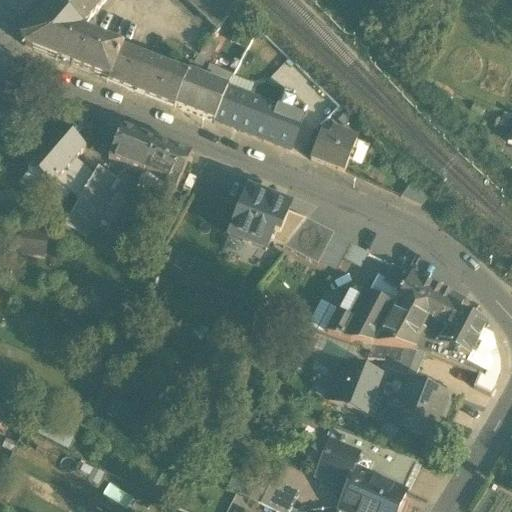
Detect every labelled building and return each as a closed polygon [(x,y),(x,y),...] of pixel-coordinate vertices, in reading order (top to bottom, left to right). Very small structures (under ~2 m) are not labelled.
[(58,0),(52,7),(80,33),(107,0),(58,0)] [(181,0),(216,34),(234,9),(224,0),(181,0)] [(24,49),(108,82),(120,51),(78,35),(80,33),(52,7),(21,43),(24,49)] [(218,46),(211,42),(195,66),(202,72),(218,46)] [(108,82),(174,109),(187,77),(120,51),(108,82)] [(226,93),(226,92),(233,80),(209,68),(203,83),(226,93)] [(203,83),(187,77),(174,109),(212,124),(226,93),(203,83)] [(233,80),(226,92),(248,101),(253,88),(233,80)] [(226,92),(226,93),(212,124),(263,144),(276,113),(248,101),(226,92)] [(263,144),(289,155),(301,123),(302,123),(300,122),(304,114),(301,111),(290,100),(291,98),(284,95),(277,113),(276,113),(263,144)] [(0,137),(13,123),(0,111),(0,137)] [(44,187),(50,192),(51,191),(57,184),(74,164),(84,152),(57,129),(48,139),(40,132),(24,151),(32,158),(23,168),(29,173),(27,175),(42,189),(44,187)] [(107,162),(142,176),(156,145),(122,131),(107,162)] [(310,162),(344,175),(348,165),(355,145),(343,140),(344,138),(330,133),(327,143),(318,139),(310,162)] [(190,159),(156,145),(142,176),(166,186),(165,190),(175,194),(190,159)] [(368,149),(355,145),(348,165),(360,170),(368,149)] [(74,164),(57,184),(70,195),(70,196),(79,203),(91,182),(93,180),(74,164)] [(93,180),(91,182),(107,192),(114,182),(97,172),(93,180)] [(110,194),(107,192),(91,182),(79,203),(63,230),(84,239),(91,228),(90,227),(110,194)] [(62,204),(70,196),(70,195),(57,184),(51,191),(54,194),(53,196),(62,204)] [(420,210),(425,204),(409,187),(400,200),(420,210)] [(265,253),(269,245),(273,234),(279,236),(287,215),(289,210),(244,193),(227,238),(265,253)] [(150,234),(162,241),(173,221),(162,214),(150,234)] [(306,222),(287,215),(279,236),(273,234),(269,245),(283,251),(306,222)] [(283,251),(317,268),(318,265),(333,237),(306,222),(283,251)] [(350,246),(333,237),(318,265),(335,274),(341,262),(349,248),(350,246)] [(367,257),(349,248),(341,262),(359,272),(367,257)] [(382,285),(400,295),(409,278),(391,268),(383,282),(382,285)] [(372,349),(413,353),(413,352),(418,343),(434,349),(437,350),(456,314),(457,315),(458,314),(462,305),(410,277),(409,278),(400,295),(392,311),(372,349)] [(382,285),(383,282),(376,278),(366,298),(392,311),(400,295),(382,285)] [(371,349),(372,349),(392,311),(366,298),(351,290),(326,337),(349,345),(372,348),(371,349)] [(456,314),(437,350),(468,362),(478,341),(480,341),(482,338),(481,336),(482,334),(485,329),(483,328),(483,327),(468,319),(467,319),(458,314),(457,315),(456,314)] [(214,328),(196,363),(214,372),(231,337),(214,328)] [(350,367),(356,350),(309,334),(304,351),(350,367)] [(434,349),(429,358),(477,379),(472,391),(489,399),(497,383),(500,376),(500,365),(499,359),(491,339),(482,334),(481,336),(482,338),(480,341),(478,341),(468,362),(437,350),(434,349)] [(424,356),(429,358),(434,349),(418,343),(413,352),(424,356)] [(383,371),(414,383),(424,356),(413,352),(413,353),(372,349),(368,360),(366,363),(386,365),(383,371)] [(350,368),(349,372),(361,377),(362,373),(350,368)] [(328,403),(364,417),(373,396),(379,379),(362,373),(361,377),(349,372),(341,369),(328,403)] [(404,433),(432,444),(449,402),(407,385),(400,403),(392,400),(391,403),(383,424),(404,433)] [(383,424),(391,403),(373,396),(364,417),(383,424)] [(404,433),(383,424),(377,439),(398,448),(404,433)] [(333,432),(328,443),(360,456),(354,471),(403,494),(416,466),(333,432)] [(326,482),(345,490),(346,491),(354,471),(360,456),(328,443),(321,460),(322,461),(318,471),(320,475),(328,478),(326,482)] [(337,511),(338,511),(397,511),(402,504),(405,495),(403,494),(354,471),(346,491),(345,490),(337,511)] [(266,494),(259,507),(269,511),(290,511),(299,495),(271,482),(266,494)] [(247,501),(259,507),(266,494),(254,488),(247,501)]
